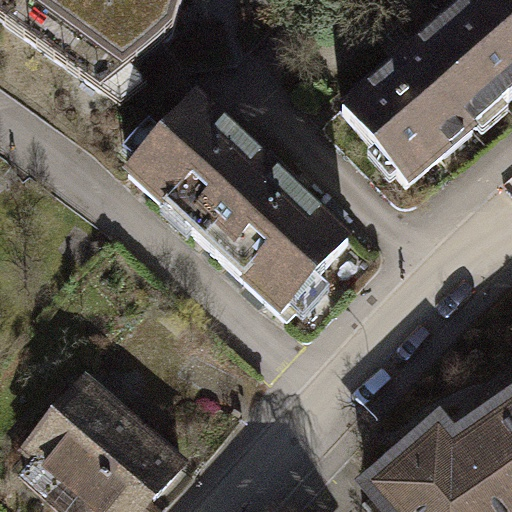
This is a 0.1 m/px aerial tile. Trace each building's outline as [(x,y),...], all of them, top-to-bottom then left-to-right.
[(0,0),(0,22),(101,95),(174,36),(184,0),(0,0)] [(511,100),(511,47),(482,12),(483,10),(474,0),(467,0),(413,45),(418,51),(342,115),(406,190),(511,100)] [(482,12),(511,47),(511,0),(495,0),(483,10),(482,12)] [(198,105),(130,177),(288,326),(322,289),(315,283),(349,247),(198,105)] [(86,386),(25,454),(37,465),(23,481),(57,511),(147,511),(183,469),(86,386)] [(511,511),(511,402),(454,442),(440,426),(368,489),(388,511),(511,511)]
